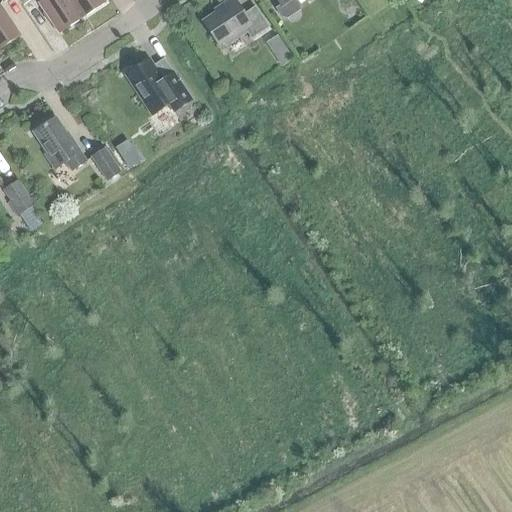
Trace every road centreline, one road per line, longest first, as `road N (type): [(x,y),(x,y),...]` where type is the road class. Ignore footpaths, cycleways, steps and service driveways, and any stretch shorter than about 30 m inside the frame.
road 1 (track): [(0,278),(218,124),(146,5)]
road 2 (track): [(210,136),(384,398)]
road 3 (residential): [(0,86),(43,77),(148,0)]
